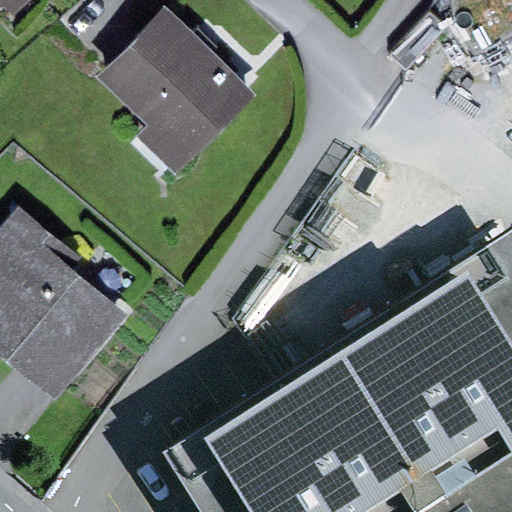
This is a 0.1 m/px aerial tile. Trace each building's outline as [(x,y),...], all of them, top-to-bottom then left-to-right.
[(0,0),(0,1),(13,14),(26,0),(0,0)] [(511,0),(453,0),(452,12),(477,58),(487,53),(496,70),(511,61),(511,49),(507,41),(511,38),(511,0)] [(255,94),(166,8),(101,75),(152,124),(139,138),(177,175),(255,94)] [(84,259),(19,203),(0,225),(0,351),(54,398),(126,314),(74,270),(84,259)] [(511,511),(511,250),(163,472),(188,511),(511,511)]
